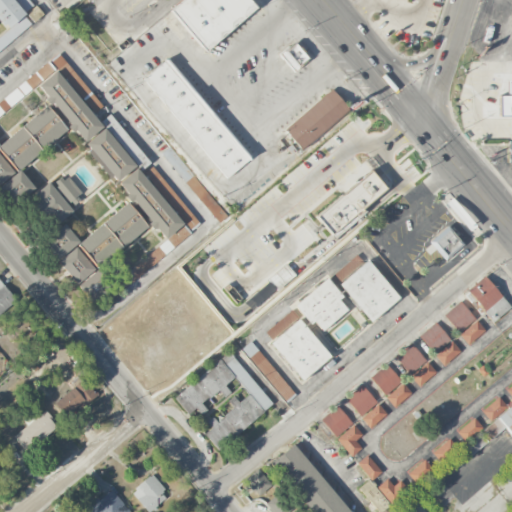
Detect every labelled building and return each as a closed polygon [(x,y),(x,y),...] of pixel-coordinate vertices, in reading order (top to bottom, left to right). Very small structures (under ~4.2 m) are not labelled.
[(0,0),(0,23),(6,31),(0,35),(0,48),(32,24),(24,13),(32,6),(27,0),(0,0)] [(203,50),(256,8),(249,0),(180,0),(170,9),(203,50)] [(23,15),(31,24),(43,14),(34,5),(23,15)] [(280,53),(294,70),(308,57),(293,41),(280,53)] [(0,115),(37,86),(82,142),(102,126),(58,71),(65,66),(75,78),(72,81),(96,111),(101,106),(59,53),(0,99),(0,115)] [(251,156),(168,56),(141,78),(225,178),(251,156)] [(283,128),(299,150),(350,111),(333,90),(283,128)] [(0,141),(0,194),(10,207),(35,187),(18,167),(66,129),(46,105),(0,141)] [(163,242),(125,272),(131,280),(188,235),(181,225),(182,224),(139,169),(148,162),(110,114),(102,121),(106,126),(85,143),(163,242)] [(230,216),(240,230),(352,144),(354,146),(371,133),(359,118),(230,216)] [(226,217),(170,147),(162,153),(217,224),(226,217)] [(395,183),(286,272),(294,282),(414,186),(399,168),(389,176),(395,183)] [(387,191),(370,171),(314,216),(330,236),(387,191)] [(72,210),(68,206),(82,195),(65,173),(52,184),(50,180),(28,198),(51,226),(72,210)] [(198,223),(175,193),(167,199),(190,229),(198,223)] [(77,241),(65,224),(42,241),(56,260),(58,260),(91,304),(113,287),(97,266),(148,228),(129,202),(77,241)] [(431,244),(447,261),(464,245),(448,229),(431,244)] [(360,251),(330,275),(368,322),(398,298),(360,251)] [(491,323),(510,308),(485,276),(466,291),(491,323)] [(318,333),(346,309),(338,300),(342,297),(325,277),(293,304),(318,333)] [(0,313),(16,300),(0,281),(0,313)] [(443,315),(458,333),(475,319),(460,301),(443,315)] [(300,380),(330,356),(291,310),(262,333),(300,380)] [(468,345),(484,330),(475,320),(459,335),(468,345)] [(450,340),(435,322),(419,336),(433,353),(450,340)] [(241,348),(283,402),(293,394),(251,341),(241,348)] [(434,356),(443,366),(460,351),(451,341),(434,356)] [(272,405),(230,351),(173,396),(188,414),(195,408),(199,414),(207,408),(202,402),(221,387),(221,388),(235,377),(248,394),(237,402),(233,397),(227,402),(231,407),(208,425),(210,428),(204,433),(217,449),(272,405)] [(401,381),(385,364),(369,378),(384,396),(401,381)] [(65,418),(95,395),(83,380),(53,403),(65,418)] [(385,396),(393,407),(411,395),(403,383),(385,396)] [(511,383),(505,389),(511,397),(511,403),(507,408),(498,396),(481,410),(491,422),(479,432),(486,441),(504,427),(511,436),(511,383)] [(359,418),(360,417),(368,429),(385,417),(363,385),(345,398),(359,418)] [(335,438),(351,423),(336,406),(320,420),(335,438)] [(59,427),(44,411),(35,420),(30,414),(23,420),(27,425),(10,440),(26,457),(59,427)] [(456,432),(464,442),(481,428),(473,418),(456,432)] [(362,435),(352,424),(335,439),(351,457),(361,448),(355,442),(362,435)] [(457,447),(447,438),(432,454),(441,463),(457,447)] [(355,511),(297,439),(270,461),(310,511),(355,511)] [(381,471),(365,455),(356,464),(371,480),(381,471)] [(416,484),(432,470),(424,460),(407,474),(416,484)] [(271,485),(257,469),(244,480),(258,496),(271,485)] [(146,511),(147,511),(167,497),(151,475),(130,491),(146,511)] [(392,486),(386,479),(376,488),(391,505),(408,491),(399,480),(392,486)] [(377,511),(380,511),(389,504),(367,480),(357,489),(377,511)] [(269,511),(270,511),(275,510),(275,511),(291,511),(285,494),(265,501),(269,511)]
